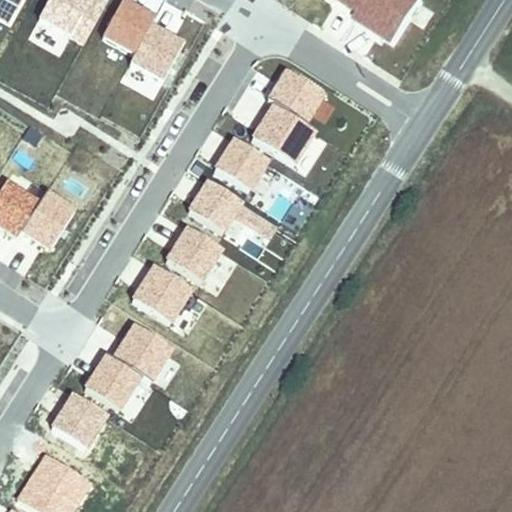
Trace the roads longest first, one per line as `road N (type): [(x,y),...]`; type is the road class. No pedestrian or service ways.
road 1 (tertiary): [(174,511),(430,118)]
road 2 (residential): [(62,337),(268,23)]
road 3 (residential): [(430,118),(268,23)]
road 4 (tertiary): [(430,118),(507,0)]
road 5 (residential): [(62,337),(0,442)]
